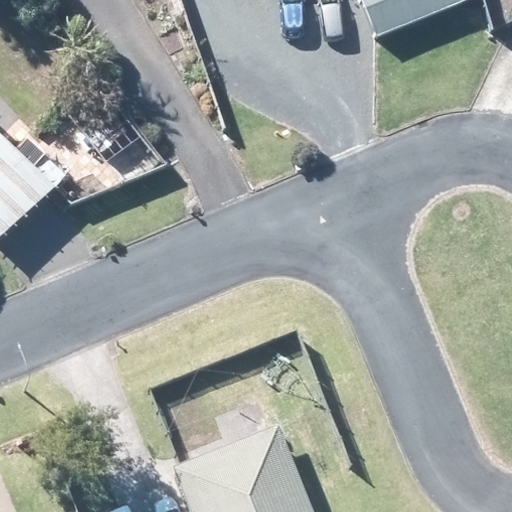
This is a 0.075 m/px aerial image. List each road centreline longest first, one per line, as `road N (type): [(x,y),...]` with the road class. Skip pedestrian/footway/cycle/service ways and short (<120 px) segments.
road 1 (residential): [(0,343),(335,200)]
road 2 (residential): [(416,399),(335,200)]
road 3 (residential): [(335,200),(425,164),(477,154),(511,162)]
road 4 (residential): [(511,506),(470,489),(416,399)]
